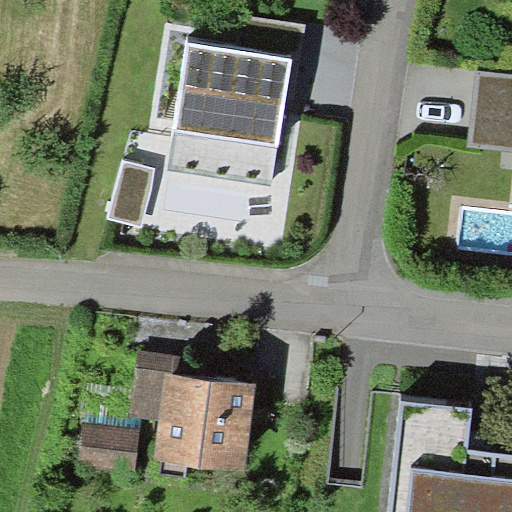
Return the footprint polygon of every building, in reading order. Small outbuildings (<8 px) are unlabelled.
[(233,15),(228,50),(291,59),(301,60),(306,25),(233,15)] [(228,50),(186,43),(168,170),(271,185),(291,59),(228,50)] [(511,75),(477,72),(468,149),(511,153),(511,75)] [(156,169),(124,159),(107,217),(139,227),(156,169)] [(132,417),(159,420),(164,374),(178,375),(180,354),(139,350),(132,417)] [(178,375),(164,374),(159,420),(154,462),(245,473),(256,385),(178,375)] [(476,405),(401,397),(388,511),(511,511),(511,453),(471,449),(476,405)] [(139,428),(83,423),(79,465),(135,470),(139,428)]
